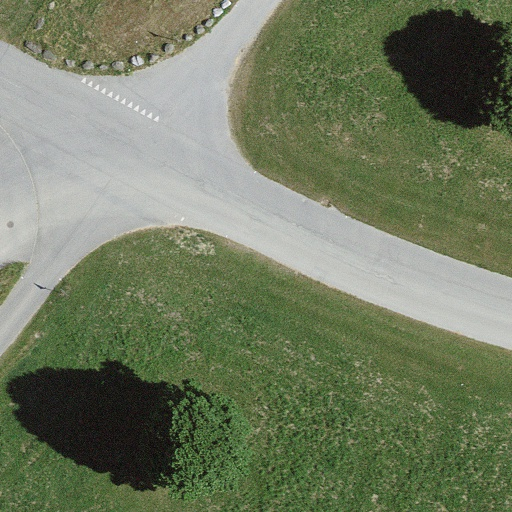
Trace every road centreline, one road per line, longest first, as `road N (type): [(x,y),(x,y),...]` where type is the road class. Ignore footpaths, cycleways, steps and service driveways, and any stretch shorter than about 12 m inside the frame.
road 1 (unclassified): [(147,174),(511,342)]
road 2 (unclassified): [(147,174),(0,349)]
road 3 (unclassified): [(147,174),(274,0)]
road 4 (unclassified): [(0,93),(147,174)]
